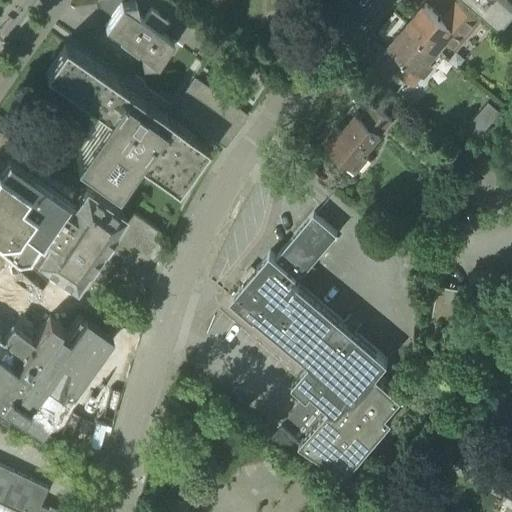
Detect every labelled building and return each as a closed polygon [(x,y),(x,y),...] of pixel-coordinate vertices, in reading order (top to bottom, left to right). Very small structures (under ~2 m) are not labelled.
[(444,39),(449,43),(457,50),(482,20),(458,0),(443,18),(425,3),(408,23),(437,48),(444,39)] [(511,0),(473,0),(502,23),(511,10),(511,0)] [(105,28),(141,53),(142,66),(155,63),(173,41),(159,31),(167,20),(152,8),(143,19),(138,15),(136,2),(123,5),(122,4),(105,28)] [(437,48),(408,23),(389,45),(407,60),(397,72),(413,86),(433,63),(427,58),(437,48)] [(191,165),(207,142),(207,141),(64,41),(63,44),(66,46),(56,61),(71,71),(63,82),(108,114),(76,159),(105,179),(118,160),(130,168),(138,158),(165,177),(179,157),(191,165)] [(200,63),(195,70),(202,75),(207,68),(200,63)] [(247,110),(194,73),(171,106),(224,143),(247,110)] [(324,141),(347,160),(344,164),(353,172),(368,154),(364,150),(392,117),(374,101),(362,115),(358,112),(342,131),(336,126),(324,141)] [(482,109),(494,119),(500,111),(489,101),(482,109)] [(79,290),(127,211),(85,185),(77,199),(7,156),(0,167),(0,243),(30,262),(31,260),(79,290)] [(127,239),(142,217),(133,211),(118,233),(127,239)] [(329,406),(301,439),(282,423),(272,435),(308,464),(316,453),(343,471),(391,415),(386,410),(401,392),(376,371),(387,358),(297,280),(338,232),(314,211),(276,256),(270,250),(231,297),(254,317),(255,316),(309,362),(292,382),(307,395),(311,390),(329,406)] [(136,246),(151,223),(142,217),(127,239),(136,246)] [(136,246),(145,252),(155,237),(160,229),(151,223),(136,246)] [(165,243),(155,237),(145,252),(154,258),(165,243)] [(456,332),(464,289),(438,284),(429,335),(453,339),(455,340),(456,332)] [(49,316),(39,330),(33,339),(12,325),(3,338),(0,336),(0,404),(41,433),(109,335),(78,314),(76,318),(78,319),(69,332),(60,326),(61,324),(49,316)] [(0,511),(54,511),(56,510),(39,503),(47,486),(0,463),(0,511)]
